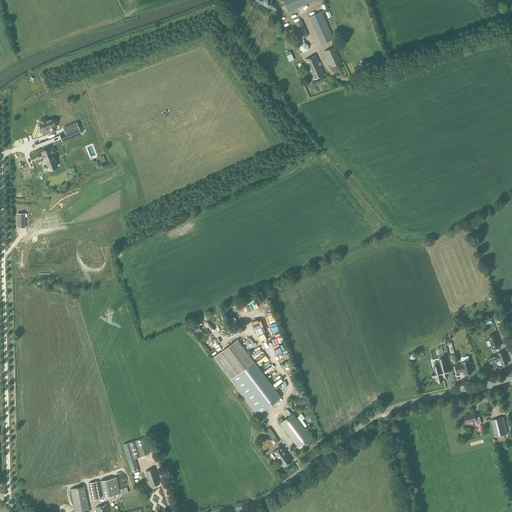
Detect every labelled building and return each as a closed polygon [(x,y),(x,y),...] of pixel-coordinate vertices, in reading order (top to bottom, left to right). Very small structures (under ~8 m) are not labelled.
[(282,0),(288,11),(313,0),(282,0)] [(333,39),(321,11),(308,17),(321,44),(333,39)] [(294,23),(300,39),(308,35),(301,20),(294,23)] [(300,44),(299,49),(303,52),(308,50),(308,45),(304,42),(300,44)] [(341,62),(334,47),(324,51),(331,67),(341,62)] [(324,74),(315,55),(304,60),(311,75),(309,76),(311,80),(313,79),(324,74)] [(55,126),(52,119),(45,121),(44,118),(40,120),(41,123),(40,123),(43,131),(50,128),(51,131),(55,129),(54,126),(55,126)] [(63,127),(65,132),(66,134),(78,129),(79,129),(76,122),(63,127)] [(81,134),(78,129),(66,134),(65,132),(59,134),(62,142),(81,134)] [(53,147),(42,152),(47,165),(43,166),(45,170),(57,166),(52,153),(55,152),(53,147)] [(103,164),(103,163),(105,164),(106,161),(104,160),(105,159),(103,156),(100,157),(101,160),(100,160),(98,161),(99,165),(103,164)] [(489,337),(493,348),(500,345),(496,334),(489,337)] [(257,415),(276,400),(281,397),(237,339),(213,357),(246,400),(257,415)] [(498,353),(498,354),(489,357),(491,364),(500,360),(502,365),(508,363),(504,351),(498,353)] [(435,377),(436,376),(437,380),(443,378),(443,375),(444,374),(443,372),(447,371),(447,372),(448,371),(445,359),(439,360),(439,361),(440,365),(439,366),(434,367),(433,367),(434,371),(433,371),(434,371),(435,376),(435,377)] [(470,359),(461,361),(462,365),(455,366),(457,372),(464,371),(464,374),(473,372),(470,359)] [(294,401),(295,406),(307,402),(306,397),(294,401)] [(298,447),(311,437),(293,413),(280,423),(298,447)] [(474,413),(464,415),(466,423),(476,421),(477,424),(481,423),(480,416),(475,417),(474,413)] [(507,433),(503,418),(491,421),(495,436),(507,433)] [(275,435),(269,427),(265,431),(270,439),(275,435)] [(135,458),(149,454),(144,438),(123,445),(132,473),(139,471),(135,458)] [(275,456),(278,461),(287,454),(281,446),(270,454),(273,457),(275,456)] [(292,461),(287,454),(278,461),(283,467),(292,461)] [(150,487),(159,484),(154,468),(145,471),(150,487)] [(121,495),(128,492),(126,487),(119,490),(117,477),(100,481),(104,497),(121,494),(121,495)] [(92,500),(101,498),(97,481),(88,483),(92,500)] [(75,511),(89,509),(84,486),(71,489),(75,511)]
